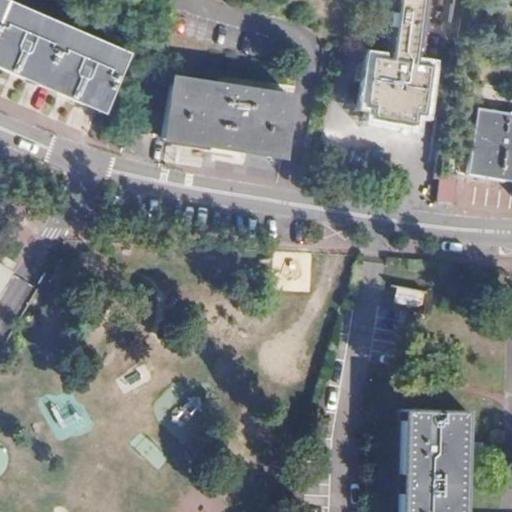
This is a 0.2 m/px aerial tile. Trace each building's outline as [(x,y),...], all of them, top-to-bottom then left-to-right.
[(0,0),(0,67),(99,110),(122,53),(0,0)] [(392,0),(386,38),(384,56),(369,53),(359,102),(367,103),(366,115),(415,125),(425,63),(416,61),(426,0),(392,0)] [(286,94),(166,76),(158,137),(277,155),(286,94)] [(511,112),(476,107),(465,175),(511,182),(511,112)] [(158,137),(126,132),(121,149),(119,156),(154,162),(158,137)] [(455,171),(440,170),(435,203),(445,204),(452,205),(455,171)] [(388,294),(395,295),(394,308),(416,309),(417,295),(423,295),(423,292),(388,291),(388,294)] [(394,511),(460,511),(463,412),(398,411),(394,511)]
